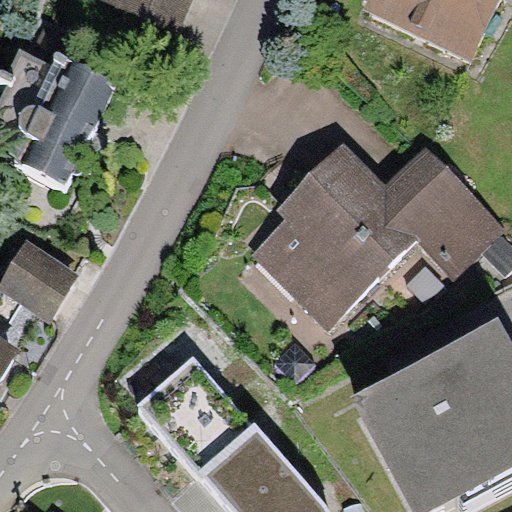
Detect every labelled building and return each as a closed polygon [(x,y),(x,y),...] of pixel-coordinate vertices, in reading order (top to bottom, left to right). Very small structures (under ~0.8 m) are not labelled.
[(93,0),(93,1),(178,37),(193,0),(93,0)] [(504,0),(372,0),(365,16),(473,67),(504,0)] [(114,89),(59,64),(54,76),(21,61),(0,109),(0,136),(19,145),(8,168),(68,194),(91,142),(114,89)] [(392,197),(347,151),(285,212),(295,222),(258,258),(330,331),(421,242),(458,279),(504,234),(431,159),(392,197)] [(82,279),(28,246),(0,291),(0,293),(54,326),(82,279)] [(449,511),(511,477),(511,349),(501,330),(355,410),(412,511),(449,511)] [(0,389),(21,358),(0,343),(0,389)] [(181,455),(228,511),(323,511),(323,510),(194,363),(141,409),(181,455)]
